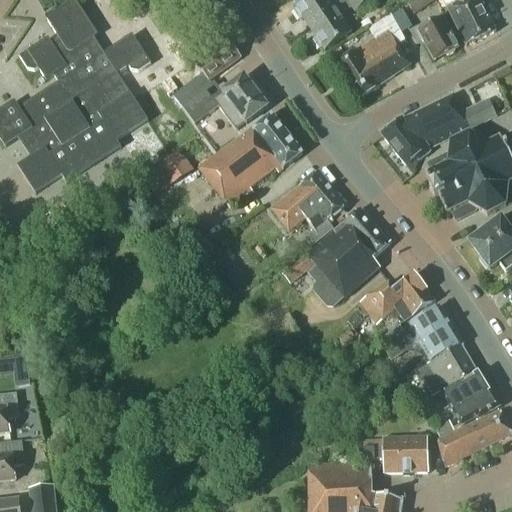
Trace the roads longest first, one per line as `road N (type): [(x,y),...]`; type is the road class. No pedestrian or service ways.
road 1 (tertiary): [(511,385),(426,255),(330,141)]
road 2 (residential): [(330,141),(511,46)]
road 3 (tertiary): [(330,141),(236,0)]
